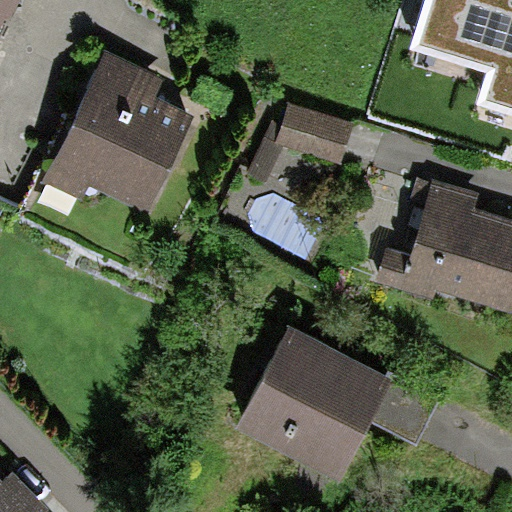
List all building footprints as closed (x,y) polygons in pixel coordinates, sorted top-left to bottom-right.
[(16,0),(0,0),(0,18),(6,5),(12,8),(16,0)] [(511,0),(415,0),(404,38),(476,61),(466,93),(511,107),(511,0)] [(166,72),(105,42),(40,170),(81,191),(89,175),(145,204),(195,106),(158,87),(166,72)] [(353,118),(290,97),(277,134),(340,155),(353,118)] [(511,299),(511,214),(474,203),(477,191),(418,174),(409,205),(417,208),(406,246),(386,240),(376,272),(435,289),(438,278),(511,299)] [(442,391),(287,312),(235,414),(341,469),(369,415),(417,440),(442,391)] [(0,467),(0,511),(42,511),(39,508),(48,499),(9,461),(1,469),(0,467)]
